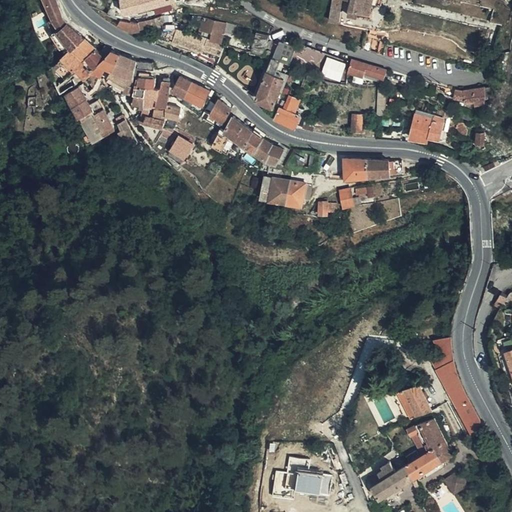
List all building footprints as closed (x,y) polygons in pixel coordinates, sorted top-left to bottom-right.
[(61,0),(45,0),(57,24),(68,16),(61,0)] [(156,0),(141,0),(144,8),(146,7),(154,5),(157,4),(156,0)] [(330,0),(328,19),(331,20),(336,21),(340,0),(330,0)] [(346,0),(350,1),(347,15),(356,18),(356,16),(367,18),(371,5),(378,7),(379,0),(346,0)] [(163,3),(157,4),(154,5),(156,12),(165,10),(163,3)] [(154,5),(146,7),(148,14),(156,12),(154,5)] [(140,16),(139,10),(136,11),(131,8),(120,7),(118,11),(133,18),(140,16)] [(146,7),(144,8),(139,10),(140,16),(148,14),(146,7)] [(82,34),(68,16),(57,24),(57,25),(64,35),(65,37),(71,43),(72,44),(82,34)] [(215,32),(213,40),(221,42),(224,29),(236,31),(237,26),(204,19),(201,29),(215,32)] [(64,35),(57,25),(46,33),(55,45),(58,43),(56,41),(64,35)] [(280,26),(278,31),(294,37),(296,30),(286,26),(285,28),(280,26)] [(253,40),(265,43),(269,30),(256,27),(253,40)] [(204,49),(220,54),(223,44),(176,29),(174,34),(205,45),(204,49)] [(278,31),(273,44),(281,47),(289,50),(294,37),(278,31)] [(92,43),(82,34),(72,44),(71,43),(60,54),(62,55),(72,64),(92,43)] [(393,37),(385,35),(383,48),(391,50),(393,37)] [(102,53),(92,43),(72,64),(73,65),(81,74),(92,65),(97,71),(105,61),(106,58),(102,53)] [(276,60),(281,48),(281,47),(273,44),(271,49),(276,51),(272,59),(276,60)] [(117,50),(114,59),(132,66),(132,64),(150,66),(149,58),(146,57),(133,57),(117,50)] [(65,72),(73,65),(72,64),(62,55),(54,61),(65,72)] [(323,72),(342,78),(347,61),(328,55),(323,72)] [(268,57),(264,69),(281,76),(282,74),(285,64),(276,60),(272,59),(268,57)] [(390,67),(354,57),(351,71),(364,74),(364,71),(367,72),(368,72),(376,74),(386,77),(390,67)] [(131,72),(111,65),(106,72),(121,79),(129,82),(131,72)] [(257,87),(267,91),(278,96),(280,93),(284,94),(287,86),(279,83),(281,76),(264,69),(257,87)] [(390,77),(411,84),(413,77),(391,70),(390,77)] [(182,91),(188,78),(177,73),(172,86),(182,91)] [(143,83),(150,84),(151,76),(142,75),(137,74),(135,82),(143,83)] [(279,83),(287,86),(290,80),(290,78),(282,74),(281,76),(279,83)] [(158,85),(165,86),(166,78),(159,77),(158,85)] [(80,78),(63,89),(73,106),(86,98),(88,101),(91,99),(80,78)] [(204,86),(188,78),(182,91),(198,99),(204,86)] [(276,103),(296,115),(302,102),(293,98),(295,94),(300,96),(301,94),(298,92),(301,85),(299,84),(290,80),(287,86),(284,94),(280,93),(278,96),(276,103)] [(134,90),(142,91),(143,83),(135,82),(134,90)] [(163,101),(164,94),(153,92),(154,85),(150,84),(143,83),(142,91),(141,100),(163,101)] [(486,101),(486,84),(473,86),(459,86),(458,93),(470,95),(470,98),(477,98),(477,101),(486,101)] [(153,92),(164,94),(165,86),(158,85),(154,85),(153,92)] [(132,99),(141,100),(142,91),(134,90),(132,99)] [(96,96),(91,99),(88,101),(92,109),(100,104),(96,96)] [(212,110),(224,120),(232,106),(229,104),(220,96),(212,110)] [(428,104),(429,101),(416,97),(410,122),(427,127),(428,122),(440,124),(444,108),(445,105),(436,102),(435,106),(428,104)] [(86,98),(73,106),(85,125),(98,118),(92,109),(88,101),(86,98)] [(162,106),(161,111),(174,113),(176,103),(163,101),(162,106)] [(106,113),(100,104),(92,109),(98,118),(106,113)] [(151,113),(161,115),(161,111),(162,106),(153,105),(151,113)] [(460,122),(467,122),(467,118),(463,111),(458,110),(457,116),(460,122)] [(160,123),(160,120),(161,115),(151,113),(145,112),(139,111),(137,118),(141,121),(142,119),(156,122),(160,123)] [(363,129),(364,112),(354,112),(353,128),(363,129)] [(98,118),(85,125),(92,137),(99,131),(112,122),(106,113),(98,118)] [(234,114),(225,127),(237,135),(241,125),(245,121),(234,114)] [(134,147),(140,142),(135,134),(134,135),(122,116),(115,120),(119,126),(116,127),(120,133),(119,134),(125,144),(130,141),(134,147)] [(241,125),(237,135),(247,141),(255,129),(245,121),(241,125)] [(225,127),(222,125),(221,126),(219,131),(228,136),(234,140),(237,135),(225,127)] [(255,129),(247,141),(253,146),(257,147),(264,134),(255,129)] [(181,157),(193,140),(181,131),(169,147),(181,157)] [(221,147),(228,136),(219,131),(212,143),(221,147)] [(264,134),(257,147),(257,148),(265,155),(275,159),(278,157),(283,160),(290,146),(284,143),(283,144),(281,143),(280,144),(264,134)] [(343,176),(365,173),(364,156),(342,154),(343,176)] [(364,156),(365,173),(387,171),(386,157),(364,156)] [(399,158),(386,157),(387,171),(400,169),(399,158)] [(290,176),(287,199),(302,201),(306,181),(312,182),(314,172),(298,169),(296,177),(290,176)] [(271,196),(287,199),(290,176),(275,173),(271,196)] [(349,185),(339,187),(343,204),(353,201),(349,185)] [(325,199),(317,200),(319,212),(327,211),(325,199)] [(496,309),(500,305),(496,301),(492,305),(496,309)] [(447,337),(447,333),(435,342),(440,352),(444,360),(451,355),(450,352),(448,343),(447,337)] [(444,360),(440,352),(433,355),(438,364),(444,360)] [(452,360),(451,355),(444,360),(438,364),(436,365),(440,373),(454,365),(452,360)] [(464,417),(476,411),(471,402),(454,365),(440,373),(464,417)] [(400,392),(411,417),(430,407),(420,382),(400,392)] [(411,417),(412,418),(431,409),(430,407),(411,417)] [(477,413),(476,411),(464,417),(465,419),(477,413)] [(472,433),(484,426),(477,413),(465,419),(472,433)] [(433,447),(440,460),(452,453),(434,415),(420,422),(421,424),(416,426),(430,449),(433,447)] [(420,455),(417,448),(406,454),(410,460),(405,463),(413,476),(418,474),(440,460),(433,447),(430,449),(416,426),(415,425),(408,429),(411,436),(413,435),(424,452),(420,455)] [(390,459),(382,463),(395,486),(396,490),(400,488),(398,484),(413,476),(405,463),(395,468),(390,459)] [(395,486),(382,463),(380,465),(381,467),(366,475),(370,482),(378,495),(392,488),(394,491),(396,490),(395,486)] [(465,484),(458,471),(449,477),(444,480),(453,493),(465,484)]
